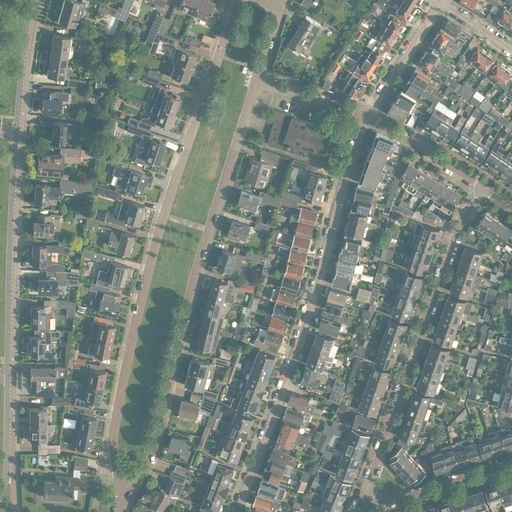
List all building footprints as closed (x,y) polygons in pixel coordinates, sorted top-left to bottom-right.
[(58,9),(56,14),(58,14),(56,21),(67,24),(66,28),(73,30),(74,26),(74,25),(76,16),(81,18),(85,3),(81,2),(74,0),(62,0),(60,9),(58,9)] [(116,10),(113,17),(117,19),(118,18),(123,20),(123,21),(124,21),(132,0),(124,0),(121,8),(120,12),(116,10)] [(154,0),(156,0),(153,6),(159,9),(162,3),(163,0),(154,0)] [(175,0),(174,5),(179,8),(179,7),(185,10),(186,10),(189,12),(192,13),(197,0),(175,0)] [(197,0),(192,13),(193,14),(199,16),(200,17),(200,16),(204,18),(207,19),(214,3),(207,0),(206,0),(207,0),(205,0),(197,0)] [(313,10),(316,5),(317,4),(316,4),(313,2),(313,0),(303,0),(301,3),(301,2),(300,3),(313,11),(314,10),(313,10)] [(412,13),(417,5),(408,0),(399,0),(401,1),(399,5),(412,13)] [(474,6),(477,2),(474,0),(459,0),(458,2),(482,18),(485,14),(474,6)] [(97,9),(97,10),(113,17),(116,10),(100,3),(99,4),(100,4),(98,9),(97,9)] [(378,6),(373,3),(368,11),(373,13),(378,6)] [(499,20),(499,22),(502,24),(511,10),(511,3),(508,9),(503,6),(495,18),(499,20)] [(406,21),(412,13),(399,5),(397,9),(394,7),(391,11),(406,21)] [(484,19),(489,22),(495,13),(490,10),(484,19)] [(511,29),(511,26),(511,10),(502,24),(505,26),(507,26),(511,29)] [(156,32),(162,17),(162,16),(156,13),(144,40),(151,43),(156,32)] [(389,13),(384,21),(400,31),(405,23),(389,13)] [(306,16),(299,27),(287,45),(299,53),(304,46),(306,48),(321,25),(306,16)] [(168,19),(162,17),(156,32),(159,33),(162,34),(168,19)] [(365,31),(368,26),(367,22),(366,21),(367,20),(363,18),(358,26),(365,31)] [(442,27),(459,38),(461,34),(464,37),(465,35),(469,37),(471,34),(447,18),(445,22),(444,21),(441,25),(442,26),(442,27)] [(396,39),(400,31),(384,21),(379,28),(396,39)] [(352,36),(358,40),(363,32),(357,28),(352,36)] [(374,36),(390,47),(396,39),(379,28),(374,36)] [(436,37),(458,51),(460,48),(456,45),(457,43),(455,42),(454,44),(450,41),(453,36),(441,29),(439,32),(437,32),(435,35),(436,36),(436,37)] [(91,40),(92,34),(75,30),(74,38),(91,40)] [(172,44),(174,39),(162,34),(159,33),(157,39),(172,44)] [(50,46),(49,50),(50,50),(53,50),(53,52),(59,53),(58,56),(66,57),(69,38),(70,38),(70,37),(53,34),(52,35),(53,35),(51,46),(50,46)] [(183,41),(198,47),(200,41),(185,36),(183,41)] [(474,36),(469,44),(473,47),(474,48),(479,40),(474,36)] [(347,44),(352,47),(357,39),(352,37),(347,44)] [(367,45),(372,48),(384,56),(385,56),(386,56),(388,52),(388,51),(389,48),(372,37),(367,45)] [(455,55),(458,51),(436,37),(435,37),(434,38),(432,40),(432,41),(430,45),(442,53),(444,51),(451,52),(455,55)] [(352,47),(347,44),(342,52),(347,55),(352,47)] [(462,54),(467,57),(473,47),(469,44),(462,54)] [(176,47),(171,60),(175,62),(191,68),(191,67),(195,54),(196,54),(180,48),(176,47)] [(446,69),(452,73),(454,69),(438,59),(441,54),(429,47),(427,51),(425,51),(423,54),(424,55),(423,55),(446,69)] [(477,47),(468,60),(476,66),(486,53),(485,53),(485,51),(482,49),(481,50),(477,47)] [(365,50),(362,54),(379,64),(381,61),(382,62),(385,58),(384,57),(384,56),(372,48),(369,53),(365,50)] [(65,66),(66,57),(58,56),(59,53),(53,52),(53,50),(50,50),(49,60),(47,60),(47,64),(48,64),(47,75),(46,75),(46,76),(63,78),(64,78),(68,78),(68,79),(69,74),(71,73),(71,69),(70,67),(65,66)] [(378,67),(379,64),(362,54),(361,53),(356,61),(374,72),(375,71),(376,72),(378,68),(378,67)] [(488,54),(487,54),(486,53),(476,66),(486,73),(495,60),(491,57),(491,55),(488,54)] [(344,54),(339,62),(343,64),(348,56),(344,54)] [(461,66),(467,57),(462,54),(456,63),(461,66)] [(455,75),(452,73),(446,69),(423,55),(423,56),(422,56),(420,59),(420,60),(418,64),(430,71),(433,66),(448,75),(444,82),(448,85),(455,75)] [(374,72),(356,61),(351,69),(369,81),(371,78),(371,79),(374,74),(373,73),(374,72)] [(496,80),(505,67),(504,65),(502,63),(500,64),(496,61),(485,77),(494,83),(496,80)] [(170,75),(170,76),(186,81),(191,68),(175,62),(176,62),(174,67),(171,75),(170,75)] [(336,73),(341,65),(336,62),(331,70),(336,73)] [(506,68),(505,67),(496,80),(505,87),(511,76),(511,72),(510,71),(510,69),(508,68),(506,68)] [(411,74),(408,78),(427,90),(440,99),(443,94),(426,84),(430,77),(415,68),(414,69),(410,74),(411,74)] [(148,69),(146,75),(160,80),(162,74),(148,69)] [(345,79),(363,90),(368,82),(354,74),(350,71),(345,79)] [(160,80),(146,75),(144,74),(142,81),(157,86),(160,80)] [(363,91),(363,90),(345,79),(343,77),(338,85),(344,89),(358,98),(360,95),(362,94),(363,92),(363,91)] [(84,81),(68,79),(68,78),(66,86),(83,87),(84,81)] [(325,78),(322,88),(328,90),(331,81),(325,78)] [(440,99),(427,90),(408,78),(405,83),(402,87),(403,87),(402,89),(417,98),(421,92),(433,100),(430,105),(434,108),(440,99)] [(511,79),(503,92),(511,98),(511,79)] [(95,80),(94,88),(110,89),(110,82),(95,80)] [(452,80),(449,85),(458,91),(461,86),(452,80)] [(341,94),(344,89),(338,85),(334,92),(341,94)] [(461,88),(458,93),(467,99),(471,94),(461,88)] [(43,98),(41,98),(40,110),(60,112),(61,99),(67,100),(68,92),(43,90),(43,98)] [(417,116),(421,117),(427,121),(429,117),(415,109),(412,106),(416,100),(401,91),(400,92),(399,92),(396,96),(397,96),(394,101),(413,113),(417,116)] [(164,93),(159,107),(175,113),(176,110),(177,110),(178,107),(177,106),(179,106),(181,100),(180,99),(179,98),(180,95),(171,92),(171,95),(169,94),(169,95),(164,93)] [(475,105),(479,100),(471,94),(467,99),(475,105)] [(406,123),(413,113),(394,101),(394,102),(393,101),(387,111),(388,111),(388,112),(406,123)] [(469,112),(473,106),(468,103),(465,110),(469,112)] [(129,124),(148,131),(150,125),(154,126),(156,122),(159,123),(159,124),(160,124),(159,126),(168,129),(169,126),(170,127),(175,113),(159,107),(158,107),(151,105),(146,119),(143,117),(139,120),(129,117),(126,123),(129,124)] [(429,117),(427,121),(424,126),(429,129),(428,129),(432,132),(441,118),(436,115),(439,110),(435,107),(429,117)] [(492,107),(488,113),(496,119),(501,113),(492,107)] [(471,114),(475,117),(479,111),(475,108),(471,114)] [(292,116),(292,115),(277,110),(273,124),(274,125),(272,130),(271,129),(267,144),(306,156),(309,148),(325,153),(333,129),(292,116)] [(437,134),(442,136),(450,124),(453,118),(444,113),(441,118),(432,132),(437,135),(437,134)] [(454,126),(450,124),(442,136),(442,137),(442,138),(446,140),(446,139),(451,142),(465,118),(461,115),(454,126)] [(497,120),(506,126),(509,121),(500,115),(497,120)] [(420,132),(424,126),(427,121),(421,117),(414,128),(420,132)] [(38,128),(52,130),(51,141),(64,142),(66,122),(53,121),(53,122),(39,121),(38,128)] [(159,157),(164,144),(149,139),(151,132),(148,131),(129,124),(127,130),(141,135),(146,145),(148,146),(146,151),(144,150),(137,154),(135,161),(148,166),(149,161),(157,164),(157,163),(159,163),(161,157),(159,157)] [(462,150),(470,136),(465,133),(469,128),(464,125),(453,143),(458,146),(457,147),(462,150)] [(504,138),(509,132),(504,129),(500,135),(504,138)] [(466,152),(471,154),(479,142),(483,136),(474,130),(470,136),(462,150),(466,152)] [(374,137),(374,138),(374,139),(372,144),(392,152),(394,147),(390,146),(393,139),(377,132),(376,134),(375,135),(374,135),(374,136),(374,137)] [(479,142),(471,154),(472,155),(471,156),(475,158),(476,157),(480,160),(494,138),(489,135),(487,139),(484,144),(479,142)] [(487,165),(491,168),(500,155),(495,152),(501,143),(497,140),(483,161),(487,165)] [(109,142),(102,141),(99,151),(107,153),(109,142)] [(390,156),(392,152),(372,144),(370,148),(370,149),(369,149),(369,150),(368,151),(368,152),(368,153),(368,154),(367,155),(384,162),(387,154),(390,156)] [(36,172),(61,174),(61,173),(60,173),(61,167),(62,161),(77,162),(78,149),(60,147),(60,153),(59,153),(59,156),(53,155),(53,154),(38,153),(40,154),(39,165),(38,165),(38,167),(39,168),(39,172),(36,172)] [(267,150),(263,162),(251,158),(244,180),(265,187),(272,165),(276,166),(280,155),(267,150)] [(495,170),(500,173),(508,161),(509,161),(511,155),(508,153),(504,158),(500,155),(491,168),(495,171),(495,170)] [(364,165),(362,170),(383,177),(387,178),(388,174),(381,171),(383,164),(366,158),(366,160),(365,160),(365,161),(364,161),(364,162),(364,163),(364,164),(364,165)] [(306,170),(309,164),(293,159),(291,165),(306,170)] [(511,163),(509,161),(508,161),(500,173),(501,174),(500,174),(504,177),(504,176),(509,179),(511,174),(511,163)] [(409,182),(409,181),(417,168),(408,163),(406,162),(405,164),(403,169),(404,169),(400,176),(405,179),(402,185),(406,187),(409,182)] [(112,173),(111,174),(118,176),(115,185),(114,185),(115,186),(114,191),(117,192),(121,193),(122,193),(123,188),(126,189),(132,191),(141,194),(145,182),(150,183),(148,187),(149,187),(153,177),(114,164),(112,173)] [(403,169),(396,166),(394,174),(396,175),(395,181),(398,182),(403,169)] [(426,173),(417,168),(409,181),(409,182),(414,184),(410,190),(415,192),(418,187),(426,173)] [(382,181),(383,177),(362,170),(361,174),(360,175),(359,176),(359,177),(359,178),(359,179),(359,180),(358,182),(375,187),(377,180),(382,181)] [(306,184),(324,188),(327,176),(310,171),(308,178),(304,177),(302,182),(306,184)] [(434,179),(426,173),(418,187),(422,190),(419,195),(423,197),(434,179)] [(56,194),(59,194),(60,190),(62,190),(63,193),(75,193),(75,192),(91,193),(92,181),(60,179),(59,184),(60,186),(48,186),(48,185),(48,184),(35,183),(34,197),(33,202),(34,202),(34,203),(55,204),(56,194)] [(435,197),(443,184),(434,179),(423,197),(427,200),(430,194),(435,197)] [(395,194),(398,182),(395,181),(392,180),(389,192),(395,194)] [(320,201),(324,188),(306,184),(302,182),(301,188),(305,189),(303,196),(320,201)] [(451,189),(443,184),(435,197),(431,203),(440,208),(443,202),(451,189)] [(354,197),(375,202),(376,197),(372,196),(374,189),(357,185),(357,186),(357,187),(356,187),(356,188),(355,189),(355,190),(355,191),(356,192),(354,197)] [(101,193),(101,194),(119,200),(121,193),(117,192),(114,191),(103,187),(101,193)] [(456,202),(460,195),(451,189),(443,202),(440,208),(449,213),(453,206),(454,206),(456,203),(456,202)] [(259,197),(259,196),(241,191),(242,191),(241,194),(240,194),(240,195),(238,203),(237,203),(240,204),(240,205),(242,206),(243,205),(255,209),(256,209),(255,209),(259,197)] [(281,197),(298,201),(300,195),(283,191),(281,197)] [(391,206),(392,204),(395,194),(389,192),(386,205),(391,206)] [(296,207),(298,201),(281,197),(280,203),(296,207)] [(374,206),(375,202),(354,197),(353,201),(353,202),(352,202),(352,203),(351,204),(351,205),(351,206),(352,207),(351,209),(368,213),(370,205),(374,206)] [(139,223),(140,218),(144,205),(122,199),(117,217),(104,214),(103,220),(130,227),(132,222),(138,224),(138,223),(139,223)] [(292,213),(291,218),(301,222),(301,220),(314,223),(315,220),(317,219),(318,215),(317,213),(317,211),(302,207),(300,214),(292,213)] [(424,215),(415,210),(412,216),(422,219),(424,215)] [(365,226),(369,227),(376,228),(377,224),(366,222),(368,215),(351,211),(350,212),(350,211),(348,216),(349,217),(348,221),(365,226)] [(480,234),(483,230),(493,216),(485,211),(480,219),(477,219),(470,227),(480,234)] [(37,221),(33,221),(32,234),(52,235),(52,229),(59,229),(59,219),(58,219),(59,215),(37,214),(37,221)] [(277,214),(275,219),(284,223),(286,217),(277,214)] [(431,222),(434,218),(424,214),(424,215),(422,219),(431,222)] [(445,220),(436,214),(434,218),(431,222),(435,224),(442,226),(445,220)] [(493,217),(493,216),(483,230),(493,237),(502,223),(498,220),(498,219),(494,216),(493,217)] [(97,226),(98,219),(87,217),(85,224),(97,226)] [(291,218),(288,224),(297,227),(295,233),(311,237),(311,235),(313,235),(314,230),(312,230),(314,225),(301,222),(291,218)] [(250,226),(232,220),(232,221),(231,224),(231,223),(228,232),(228,233),(227,237),(239,241),(241,237),(246,239),(246,238),(248,232),(249,226),(250,226)] [(256,221),(254,227),(268,232),(270,226),(266,224),(256,221)] [(362,236),(365,226),(348,221),(347,226),(346,226),(345,231),(346,231),(346,232),(362,236)] [(503,223),(502,223),(493,237),(502,243),(511,229),(507,226),(508,225),(503,222),(503,223)] [(423,223),(419,235),(436,241),(437,236),(439,236),(440,232),(439,231),(440,229),(423,223)] [(390,238),(393,226),(389,225),(386,224),(384,236),(390,238)] [(275,244),(278,231),(273,229),(269,243),(275,244)] [(511,229),(502,243),(511,250),(511,249),(511,229)] [(115,251),(128,254),(133,235),(121,231),(120,233),(110,230),(106,244),(117,247),(115,251)] [(464,237),(470,242),(475,236),(468,231),(464,237)] [(342,245),(363,251),(364,247),(360,246),(362,238),(345,234),(345,235),(344,236),(344,237),(343,237),(343,238),(343,239),(343,240),(343,241),(342,245)] [(310,240),(310,239),(295,235),(293,240),(286,238),(284,245),(292,246),(307,250),(308,247),(310,246),(311,242),(310,240)] [(435,241),(436,241),(419,235),(416,241),(412,240),(411,244),(415,245),(432,251),(433,247),(435,247),(436,243),(435,241)] [(388,245),(390,238),(383,236),(382,243),(388,245)] [(479,239),(476,245),(484,248),(486,242),(479,239)] [(41,270),(62,271),(63,271),(63,270),(63,265),(58,263),(50,263),(51,251),(63,251),(63,246),(70,247),(82,249),(83,242),(70,240),(57,240),(57,245),(44,245),(32,245),(31,264),(41,265),(41,270)] [(362,255),(363,251),(342,245),(341,250),(340,251),(340,252),(339,253),(339,254),(339,255),(340,256),(339,258),(356,262),(358,254),(362,255)] [(431,253),(432,251),(415,245),(411,256),(428,262),(430,258),(431,258),(432,254),(431,253)] [(304,264),(304,263),(306,262),(307,258),(306,256),(307,252),(279,246),(278,250),(282,251),(283,253),(290,254),(288,260),(304,264)] [(461,257),(479,263),(482,252),(465,246),(464,251),(462,251),(461,255),(462,256),(461,257)] [(83,248),(81,254),(99,259),(100,253),(83,248)] [(242,255),(222,249),(217,268),(222,269),(222,270),(224,270),(229,271),(228,276),(234,278),(242,255)] [(260,262),(262,255),(247,250),(245,257),(260,262)] [(266,256),(264,265),(262,269),(268,271),(273,258),(266,256)] [(407,267),(424,273),(426,268),(427,268),(429,265),(428,264),(428,262),(411,256),(407,267)] [(457,266),(458,267),(458,268),(475,274),(479,263),(461,257),(460,262),(458,263),(457,266)] [(337,266),(336,271),(357,277),(372,281),(373,276),(354,272),(356,264),(339,260),(338,262),(337,261),(336,266),(337,266)] [(127,266),(109,261),(107,271),(98,269),(95,283),(106,286),(111,287),(112,282),(122,285),(124,277),(127,277),(129,267),(127,266)] [(303,268),(303,266),(288,262),(285,274),(300,278),(301,275),(303,273),(304,270),(303,268)] [(477,287),(480,276),(458,268),(456,273),(455,274),(453,277),(454,278),(454,279),(471,285),(477,287)] [(264,284),(268,271),(262,269),(258,282),(264,284)] [(79,272),(63,270),(63,271),(62,271),(62,277),(64,277),(78,279),(79,272)] [(406,270),(402,282),(419,287),(421,283),(422,283),(424,279),(423,278),(423,276),(406,270)] [(357,277),(336,271),(334,277),(333,277),(332,282),(333,282),(332,284),(349,288),(352,280),(356,281),(357,277)] [(491,273),(489,279),(499,282),(500,276),(496,274),(491,273)] [(56,285),(64,285),(64,277),(62,277),(55,276),(55,279),(41,278),(40,276),(31,276),(31,277),(31,283),(31,284),(38,284),(37,292),(46,292),(46,296),(55,297),(56,285)] [(284,276),(280,287),(296,292),(297,288),(299,288),(300,283),(299,281),(299,280),(284,276)] [(214,279),(209,296),(228,301),(233,302),(234,297),(230,296),(231,291),(225,290),(227,283),(214,279)] [(475,287),(471,285),(454,279),(452,284),(451,285),(449,289),(450,290),(450,291),(467,297),(469,290),(474,291),(475,287)] [(120,303),(118,302),(120,295),(104,291),(106,286),(95,283),(90,282),(88,289),(99,291),(97,297),(94,297),(91,309),(117,315),(120,303)] [(239,289),(252,292),(254,286),(241,282),(239,289)] [(419,289),(419,287),(402,282),(399,292),(416,298),(417,294),(418,294),(420,290),(419,289)] [(294,297),(295,294),(273,287),(272,292),(278,294),(276,301),(291,306),(292,304),(294,303),(295,298),(294,297)] [(371,296),(371,295),(371,294),(372,290),(359,287),(358,293),(371,296)] [(330,288),(327,298),(344,303),(347,293),(330,288)] [(486,291),(483,302),(492,305),(495,294),(486,291)] [(415,300),(416,298),(399,292),(395,303),(412,309),(413,305),(415,304),(416,301),(415,300)] [(369,302),(369,301),(371,296),(358,293),(356,299),(367,301),(369,302)] [(445,306),(462,312),(466,300),(449,295),(447,300),(445,300),(444,304),(445,305),(445,306)] [(233,302),(228,301),(209,296),(205,312),(223,317),(225,318),(227,313),(227,312),(229,311),(229,310),(230,308),(231,307),(232,305),(233,302)] [(254,296),(250,309),(256,311),(260,298),(254,296)] [(507,307),(509,300),(496,297),(494,303),(507,307)] [(341,313),(344,313),(346,306),(343,305),(344,303),(327,298),(324,308),(341,313)] [(56,306),(67,308),(74,309),(75,302),(56,300),(56,306)] [(291,309),(291,308),(275,303),(272,314),(287,319),(288,316),(290,314),(292,310),(291,309)] [(368,310),(374,312),(376,305),(373,304),(371,303),(368,310)] [(412,309),(395,303),(391,314),(408,320),(410,315),(411,315),(412,311),(411,310),(412,309)] [(49,306),(30,305),(30,325),(40,325),(40,330),(49,330),(49,306)] [(458,323),(462,312),(445,306),(443,311),(442,311),(440,315),(441,316),(441,317),(458,323)] [(491,309),(486,308),(482,319),(488,320),(491,309)] [(243,311),(240,321),(245,322),(248,313),(243,311)] [(219,316),(205,312),(201,329),(214,333),(218,334),(229,337),(230,332),(220,329),(223,317),(219,316)] [(347,318),(331,313),(330,318),(322,316),(318,328),(337,334),(337,333),(335,333),(338,321),(346,324),(347,318)] [(287,325),(286,324),(287,321),(271,316),(265,314),(264,320),(269,322),(267,328),(283,332),(284,331),(285,330),(287,325)] [(249,315),(247,322),(253,324),(255,317),(249,315)] [(492,315),(489,324),(494,325),(497,316),(492,315)] [(92,337),(111,341),(114,325),(107,324),(108,319),(95,316),(94,323),(92,322),(91,329),(92,330),(91,337),(92,337)] [(390,317),(386,328),(403,334),(405,329),(406,329),(407,325),(406,325),(407,323),(390,317)] [(462,324),(458,323),(441,317),(439,322),(438,322),(436,326),(437,327),(437,328),(454,334),(456,327),(461,329),(462,324)] [(481,326),(479,330),(486,332),(488,326),(484,324),(481,326)] [(403,336),(403,334),(386,328),(382,339),(399,345),(401,341),(402,340),(404,337),(403,336)] [(458,335),(454,334),(437,328),(435,333),(434,333),(433,337),(433,338),(433,339),(450,345),(453,338),(457,339),(458,335)] [(218,334),(214,333),(201,329),(196,346),(210,349),(212,341),(216,342),(218,334)] [(282,335),(282,334),(267,329),(265,336),(260,335),(259,340),(255,338),(254,343),(268,349),(270,343),(279,346),(280,343),(282,341),(283,337),(282,335)] [(58,337),(58,331),(42,330),(42,335),(30,335),(30,341),(28,341),(28,353),(30,353),(30,355),(35,355),(35,359),(36,359),(36,358),(56,359),(56,351),(50,351),(50,348),(49,346),(48,343),(48,337),(58,337)] [(477,342),(482,344),(486,332),(481,331),(477,342)] [(317,332),(313,343),(329,349),(331,344),(334,345),(336,339),(317,332)] [(109,348),(111,341),(92,337),(88,355),(93,356),(93,354),(107,357),(108,354),(110,355),(111,349),(109,348)] [(354,357),(361,341),(351,338),(349,345),(353,346),(349,355),(354,357)] [(382,339),(378,350),(395,356),(397,352),(398,352),(400,348),(399,346),(399,345),(382,339)] [(327,354),(329,349),(313,343),(310,353),(331,361),(340,364),(342,360),(337,358),(336,361),(332,359),(333,357),(327,354)] [(428,354),(445,360),(449,349),(432,343),(430,348),(429,348),(427,352),(428,353),(428,354)] [(361,357),(366,346),(362,344),(357,355),(361,357)] [(220,356),(229,359),(232,351),(222,349),(220,356)] [(393,362),(395,362),(396,358),(395,357),(395,356),(378,350),(375,361),(392,367),(393,362)] [(259,351),(254,362),(271,368),(272,363),(274,362),(276,359),(275,357),(259,351)] [(331,361),(310,353),(306,363),(322,369),(324,363),(339,368),(340,364),(331,361)] [(489,355),(483,353),(480,364),(485,366),(489,355)] [(441,371),(445,360),(428,354),(426,359),(425,359),(423,363),(424,364),(424,365),(441,371)] [(75,357),(69,356),(68,366),(73,367),(74,363),(85,366),(87,359),(75,357)] [(214,357),(212,364),(228,368),(231,361),(214,357)] [(192,358),(189,371),(206,376),(210,362),(192,358)] [(250,368),(253,362),(248,359),(245,365),(250,368)] [(83,383),(87,384),(101,387),(102,385),(104,386),(105,379),(103,378),(104,371),(98,370),(99,365),(87,362),(83,383)] [(271,368),(254,362),(250,372),(267,378),(268,374),(270,373),(272,369),(271,368)] [(54,378),(54,377),(64,377),(64,363),(54,363),(54,368),(30,367),(30,378),(31,378),(31,385),(30,385),(30,389),(31,389),(31,390),(35,390),(35,396),(53,396),(53,390),(40,390),(40,378),(54,378)] [(374,364),(370,375),(387,381),(388,376),(390,376),(391,372),(390,371),(391,370),(374,364)] [(328,374),(322,371),(306,365),(300,382),(306,384),(306,385),(308,386),(308,385),(316,388),(319,380),(324,382),(328,374)] [(437,382),(441,371),(424,365),(422,370),(421,370),(420,374),(421,375),(420,376),(437,382)] [(206,376),(189,371),(185,384),(185,383),(185,385),(188,385),(202,389),(206,376)] [(511,372),(506,371),(503,382),(511,384),(511,372)] [(247,383),(252,384),(263,389),(265,384),(266,384),(268,380),(267,379),(267,378),(250,372),(247,383)] [(387,381),(370,375),(366,386),(383,392),(385,387),(386,387),(387,383),(386,382),(387,381)] [(433,394),(436,384),(437,382),(420,376),(419,381),(417,382),(416,385),(417,386),(416,388),(433,394)] [(340,402),(341,397),(345,382),(336,378),(329,399),(340,403),(340,402)] [(263,390),(263,389),(252,384),(247,383),(243,381),(240,388),(239,387),(237,391),(243,393),(259,399),(261,395),(262,395),(264,390),(263,390)] [(464,381),(462,388),(469,390),(471,383),(464,381)] [(511,384),(503,382),(500,393),(511,396),(511,384)] [(101,387),(90,384),(87,384),(83,383),(82,383),(79,398),(75,398),(74,405),(90,408),(92,401),(98,403),(98,401),(100,402),(102,395),(100,394),(101,387)] [(383,393),(383,392),(366,386),(362,397),(379,403),(381,398),(382,398),(384,394),(383,393)] [(474,399),(477,388),(470,386),(467,397),(474,399)] [(204,390),(203,395),(216,399),(218,394),(204,390)] [(412,401),(411,402),(427,408),(430,401),(435,403),(437,398),(415,391),(414,396),(412,395),(410,401),(412,401)] [(260,401),(259,400),(259,399),(243,393),(239,392),(237,398),(234,397),(230,406),(249,413),(250,409),(255,410),(257,406),(258,406),(260,401)] [(309,398),(292,392),(288,403),(313,412),(314,411),(320,414),(322,409),(307,404),(309,398)] [(511,396),(500,393),(498,401),(495,400),(494,404),(511,408),(511,396)] [(379,404),(379,403),(362,397),(358,408),(375,414),(377,410),(378,410),(380,405),(379,404)] [(477,400),(467,398),(466,402),(467,408),(479,404),(477,400)] [(200,404),(181,399),(178,411),(177,412),(180,413),(178,418),(184,420),(186,414),(197,417),(200,404)] [(487,406),(488,403),(477,400),(479,404),(480,408),(487,406)] [(424,419),(427,408),(411,402),(410,407),(408,407),(406,413),(424,419)] [(218,403),(217,403),(217,404),(213,415),(218,417),(223,405),(218,403)] [(347,411),(349,406),(340,403),(337,411),(344,413),(345,412),(346,411),(347,411)] [(46,424),(46,406),(45,406),(39,406),(39,408),(29,408),(29,409),(27,409),(27,418),(29,418),(29,424),(46,424)] [(74,429),(78,430),(93,433),(93,431),(95,432),(96,425),(94,425),(95,417),(92,416),(93,409),(78,406),(74,429)] [(310,416),(286,408),(282,418),(300,425),(302,418),(308,421),(310,416)] [(467,417),(464,408),(455,418),(456,421),(467,417)] [(236,412),(232,422),(248,428),(249,425),(251,424),(253,421),(252,419),(252,418),(236,412)] [(357,412),(353,424),(370,430),(371,425),(373,425),(374,421),(373,420),(374,418),(357,412)] [(405,419),(404,424),(420,430),(423,431),(426,420),(424,419),(406,413),(404,419),(405,419)] [(213,415),(210,414),(206,425),(215,428),(219,417),(218,417),(213,415)] [(330,439),(333,434),(335,427),(338,421),(328,417),(322,433),(330,436),(329,438),(330,439)] [(284,421),(280,431),(307,442),(310,436),(298,432),(299,427),(284,421)] [(248,428),(232,422),(228,433),(244,439),(246,436),(247,435),(249,431),(248,429),(248,428)] [(443,425),(438,423),(435,431),(439,433),(444,427),(443,425)] [(48,424),(46,424),(29,424),(29,431),(27,431),(27,440),(29,440),(32,440),(32,441),(35,441),(35,440),(37,440),(37,443),(46,443),(46,431),(51,431),(52,430),(53,429),(53,428),(53,426),(52,425),(51,425),(51,424),(48,424)] [(420,430),(404,424),(403,425),(402,425),(400,430),(401,430),(400,435),(416,441),(418,436),(420,430)] [(339,436),(341,430),(335,427),(333,434),(338,436),(339,436)] [(352,428),(348,440),(364,446),(364,445),(366,445),(368,440),(367,439),(368,434),(352,428)] [(446,435),(444,428),(439,433),(436,435),(437,438),(446,435)] [(494,453),(489,437),(483,439),(480,428),(475,430),(478,441),(483,457),(488,455),(488,456),(494,454),(494,453)] [(488,432),(489,437),(494,453),(499,452),(499,453),(505,451),(505,450),(506,450),(500,433),(499,429),(488,432)] [(90,449),(93,433),(78,430),(75,446),(90,449)] [(511,431),(511,430),(500,433),(506,450),(510,448),(510,449),(511,448),(511,431)] [(305,447),(307,442),(280,431),(276,441),(292,447),(293,442),(305,447)] [(315,431),(312,439),(318,442),(322,433),(315,431)] [(221,442),(224,443),(240,450),(242,446),(244,445),(245,441),(244,440),(244,439),(228,433),(225,439),(222,438),(221,442)] [(323,451),(329,438),(330,436),(322,433),(318,442),(316,447),(323,451)] [(183,451),(182,457),(188,458),(190,450),(187,449),(190,439),(171,435),(170,438),(171,438),(168,448),(183,451)] [(201,450),(206,437),(202,435),(197,448),(201,450)] [(462,439),(464,445),(469,461),(474,460),(474,461),(480,459),(480,458),(473,436),(462,439)] [(403,444),(401,446),(404,449),(409,445),(410,441),(399,437),(397,443),(403,444)] [(455,443),(451,444),(458,465),(463,463),(463,465),(469,463),(469,461),(464,445),(462,439),(455,442),(455,443)] [(362,450),(364,446),(348,440),(344,450),(361,457),(363,451),(362,450)] [(276,441),(273,448),(289,454),(292,447),(276,441)] [(240,451),(240,450),(224,443),(221,451),(218,450),(215,458),(226,462),(228,458),(236,461),(238,456),(240,456),(241,452),(240,451)] [(440,448),(442,452),(447,469),(452,467),(452,468),(458,466),(458,465),(451,444),(440,448)] [(404,449),(401,446),(391,456),(393,459),(391,461),(391,462),(391,463),(395,468),(409,455),(405,450),(404,449)] [(426,447),(420,452),(424,456),(429,452),(428,450),(427,447),(426,447)] [(289,454),(273,448),(270,457),(286,463),(293,466),(295,462),(287,459),(289,454)] [(325,455),(331,458),(333,452),(327,450),(325,455)] [(344,450),(340,461),(356,467),(358,462),(359,463),(361,457),(344,450)] [(429,452),(424,456),(429,471),(435,469),(430,456),(429,452)] [(447,469),(442,452),(430,456),(435,469),(436,472),(440,471),(441,472),(447,470),(446,469),(447,469)] [(328,464),(331,458),(325,455),(322,461),(328,464)] [(414,460),(409,455),(395,468),(399,473),(400,472),(404,476),(417,463),(420,460),(417,457),(414,460)] [(266,466),(266,467),(282,473),(289,476),(293,466),(286,463),(270,457),(266,466)] [(73,468),(86,469),(87,459),(74,458),(73,468)] [(208,471),(213,473),(229,480),(231,476),(232,475),(234,472),(233,470),(233,469),(222,464),(223,463),(212,459),(209,468),(205,466),(204,470),(208,471)] [(356,467),(340,461),(335,472),(352,478),(353,474),(355,474),(357,469),(356,468),(356,467)] [(316,465),(311,463),(308,472),(310,473),(313,474),(316,465)] [(425,472),(417,463),(404,476),(403,477),(407,481),(408,481),(409,481),(412,479),(415,482),(425,472)] [(188,469),(176,464),(174,470),(186,475),(188,469)] [(282,473),(266,467),(262,476),(278,482),(280,477),(288,480),(289,476),(282,473)] [(169,476),(170,477),(184,482),(186,475),(174,470),(172,470),(169,476)] [(310,473),(308,472),(303,470),(300,479),(307,482),(310,473)] [(229,480),(213,473),(211,480),(201,476),(199,480),(209,484),(227,491),(230,482),(229,480)] [(313,480),(319,482),(322,476),(316,474),(313,480)] [(325,485),(329,487),(345,494),(346,492),(347,493),(349,488),(348,487),(350,482),(330,474),(325,485)] [(77,489),(77,488),(78,478),(54,476),(54,481),(44,480),(42,496),(45,496),(45,497),(46,497),(46,496),(50,497),(64,498),(68,498),(68,499),(68,498),(71,498),(72,488),(77,489)] [(141,499),(142,500),(148,503),(148,502),(152,504),(151,505),(161,511),(167,500),(175,504),(184,482),(170,477),(166,490),(161,487),(156,496),(145,491),(144,490),(141,499)] [(278,498),(282,486),(262,479),(261,481),(260,482),(259,484),(259,486),(258,491),(278,498)] [(299,479),(296,488),(303,491),(307,482),(300,479),(299,479)] [(502,483),(497,485),(502,503),(504,507),(511,504),(511,494),(508,481),(507,482),(506,481),(502,482),(502,483)] [(209,484),(205,494),(221,500),(223,500),(227,491),(209,484)] [(491,487),(485,489),(491,506),(502,503),(497,485),(496,485),(494,485),(491,486),(491,487)] [(322,496),(325,497),(342,504),(344,498),(343,498),(345,494),(329,487),(327,486),(322,496)] [(475,492),(470,494),(476,511),(488,507),(482,490),(481,490),(479,490),(476,491),(475,492)] [(464,511),(473,511),(476,511),(470,494),(468,493),(465,494),(464,496),(459,497),(464,511)] [(220,505),(221,500),(205,494),(201,505),(217,511),(217,510),(219,510),(221,506),(220,505)] [(253,503),(253,505),(268,510),(270,505),(278,507),(280,502),(257,494),(255,498),(254,499),(252,502),(253,503)] [(190,504),(192,500),(179,495),(177,499),(190,504)] [(311,504),(313,498),(307,496),(305,502),(311,504)] [(325,497),(320,508),(330,511),(337,511),(338,510),(339,510),(342,504),(325,497)] [(453,499),(449,501),(452,511),(464,511),(459,497),(457,497),(454,498),(453,499)] [(437,504),(439,511),(452,511),(449,501),(447,501),(446,500),(443,501),(442,503),(437,504)]
